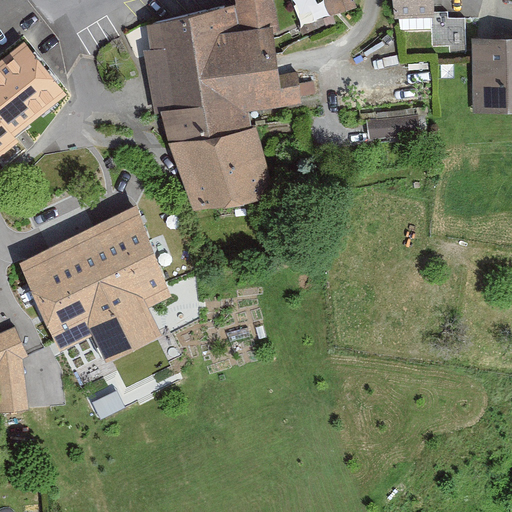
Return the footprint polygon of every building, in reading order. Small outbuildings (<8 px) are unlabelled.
[(233,0),(147,20),(167,132),(195,205),(274,191),(250,106),(302,98),(298,67),(279,67),(272,0),(233,0)] [(325,0),(330,13),(356,5),(354,0),(325,0)] [(434,0),(393,0),(394,14),(435,13),(434,0)] [(73,82),(28,27),(0,50),(0,157),(52,114),(45,105),(73,82)] [(511,31),(473,32),(474,110),(511,109),(511,31)] [(373,145),(428,136),(423,102),(367,112),(373,145)] [(137,199),(19,256),(61,344),(93,329),(105,354),(161,328),(148,299),(172,288),(137,199)] [(21,326),(0,329),(0,391),(3,409),(33,405),(21,326)]
